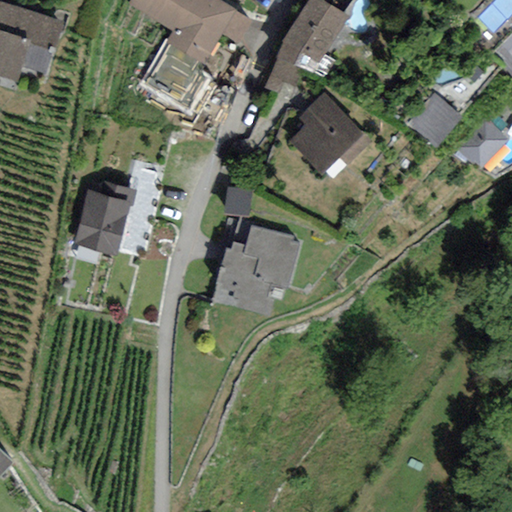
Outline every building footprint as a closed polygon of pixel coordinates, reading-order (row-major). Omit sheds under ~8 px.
[(253,19),(221,0),(137,0),(180,26),(171,41),(207,63),(226,33),(240,41),(253,19)] [(350,17),(320,0),(311,0),(303,7),(290,29),(275,72),(299,82),(303,68),(316,72),(350,17)] [(0,69),(14,74),(18,58),(44,65),(58,19),(0,1),(0,69)] [(511,36),(500,48),(511,60),(511,36)] [(375,138),(329,88),(302,114),(306,128),(294,139),(330,179),(375,138)] [(456,115),(432,97),(412,122),(436,141),(456,115)] [(507,139),(486,118),(457,148),(473,164),(477,161),(481,165),(507,139)] [(129,196),(89,186),(75,236),(147,256),(166,184),(135,175),(129,196)] [(287,290),(300,239),(238,224),(219,300),(267,312),(273,287),(287,290)] [(0,469),(14,456),(0,443),(0,469)]
